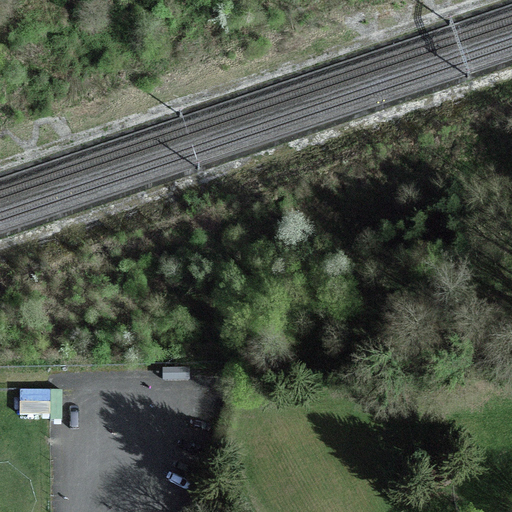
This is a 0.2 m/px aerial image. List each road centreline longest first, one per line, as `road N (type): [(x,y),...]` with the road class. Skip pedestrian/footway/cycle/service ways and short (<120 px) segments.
road 1 (track): [(0,248),(511,75)]
road 2 (track): [(487,0),(0,166)]
road 3 (unclassified): [(74,380),(68,511)]
